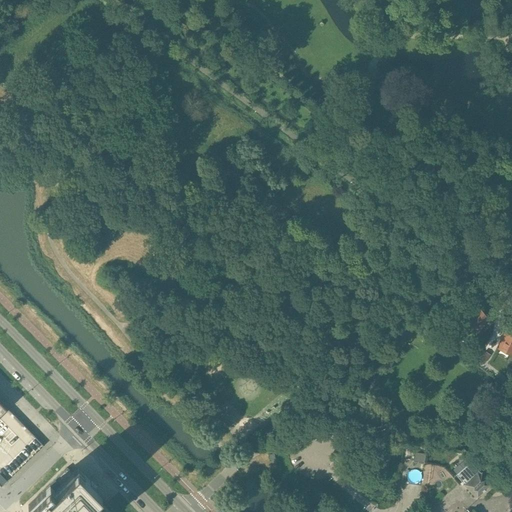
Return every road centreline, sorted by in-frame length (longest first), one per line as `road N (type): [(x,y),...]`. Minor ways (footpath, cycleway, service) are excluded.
road 1 (tertiary): [(189,511),(0,321)]
road 2 (tertiary): [(0,348),(158,511)]
